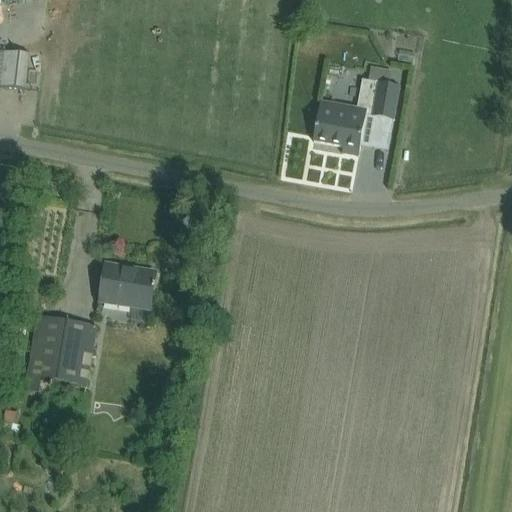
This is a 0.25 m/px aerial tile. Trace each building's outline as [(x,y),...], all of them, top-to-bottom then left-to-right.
[(0,49),(0,89),(25,92),(29,53),(15,52),(0,49)] [(317,124),(313,144),(360,152),(367,118),(394,124),(398,104),(401,90),(399,90),(390,88),(369,84),(362,83),(357,109),(321,102),(317,124)] [(0,96),(0,104),(30,106),(31,98),(0,96)] [(103,287),(100,304),(132,309),(130,323),(146,326),(148,312),(150,312),(153,292),(155,292),(156,287),(154,287),(156,275),(135,272),(134,274),(123,273),(124,270),(106,267),(103,287)] [(98,327),(36,317),(24,391),(40,394),(42,381),(88,388),(98,327)]
